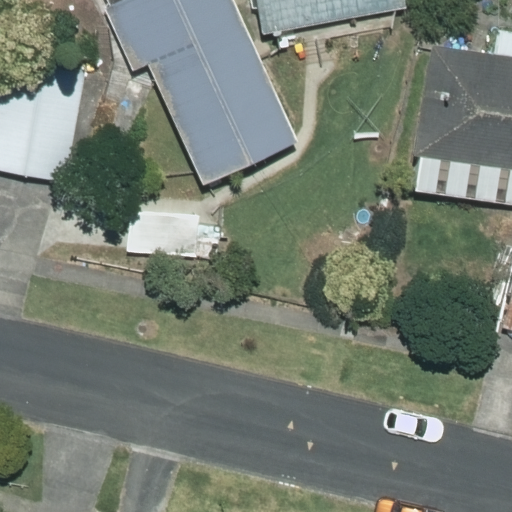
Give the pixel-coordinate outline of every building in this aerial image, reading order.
[(230,0),(117,0),(100,8),(130,74),(144,67),(196,182),(292,138),(230,0)] [(400,0),(253,0),(262,52),(405,29),(400,0)] [(414,153),(409,189),(511,202),(511,31),(488,28),(485,52),(423,43),(409,152),(414,153)] [(1,54),(0,58),(0,170),(61,183),(82,69),(1,54)] [(203,203),(133,195),(125,258),(195,267),(203,203)]
